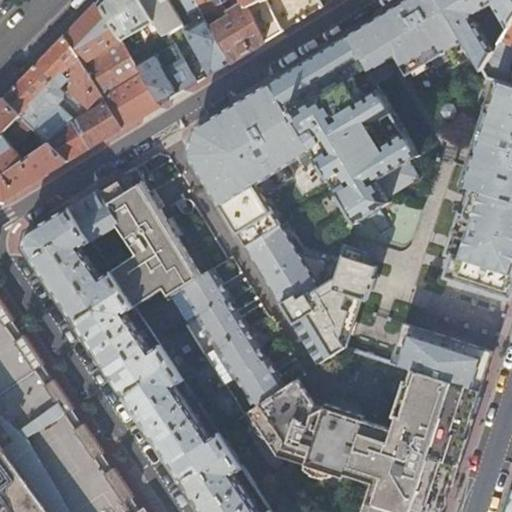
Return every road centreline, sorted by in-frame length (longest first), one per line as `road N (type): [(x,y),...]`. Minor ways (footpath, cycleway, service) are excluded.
road 1 (residential): [(368,0),(0,224)]
road 2 (residential): [(175,511),(0,253)]
road 3 (secondary): [(511,383),(471,511)]
